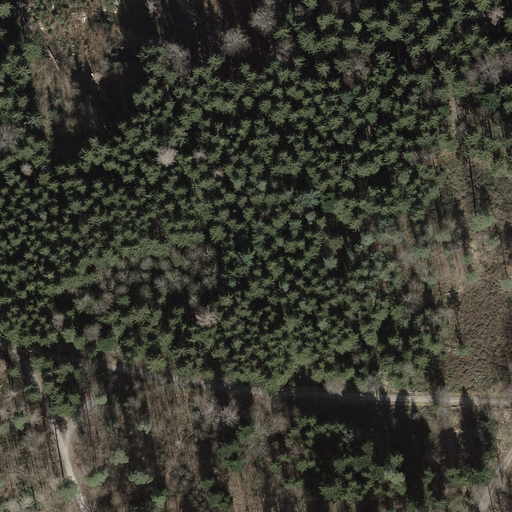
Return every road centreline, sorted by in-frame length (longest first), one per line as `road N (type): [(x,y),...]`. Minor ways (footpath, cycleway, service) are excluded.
road 1 (track): [(511,401),(251,390),(9,345)]
road 2 (track): [(86,511),(47,403),(9,345)]
road 3 (track): [(66,458),(81,411),(141,372)]
